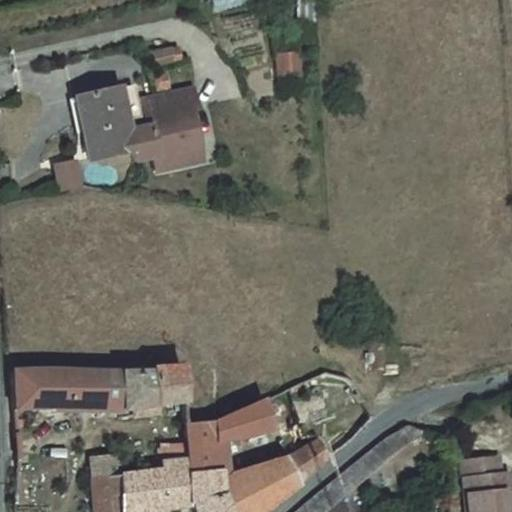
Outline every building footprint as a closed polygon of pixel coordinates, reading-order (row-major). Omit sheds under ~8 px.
[(299,60),(278,61),(279,85),(300,85),(299,60)] [(124,87),(107,89),(112,119),(130,117),(124,87)] [(138,165),(140,173),(157,170),(168,169),(165,150),(180,148),(176,119),(170,119),(169,110),(180,108),(176,91),(142,96),(145,113),(130,117),(112,119),(107,89),(66,95),(77,164),(117,157),(119,167),(138,165)] [(182,168),(180,148),(165,150),(168,169),(182,168)] [(62,166),(43,169),(47,192),(65,189),(62,166)] [(182,404),(181,391),(180,365),(142,366),(142,372),(82,370),(83,405),(113,403),(114,409),(182,404)] [(6,379),(7,408),(54,408),(53,369),(4,366),(6,379)] [(54,408),(83,405),(82,370),(53,369),(54,408)] [(184,477),(227,474),(227,448),(271,431),(257,402),(214,423),(182,428),(183,459),(184,477)] [(360,454),(373,469),(422,433),(403,423),(391,431),(360,454)] [(319,433),(288,457),(303,476),(322,460),(331,453),(319,433)] [(93,483),(108,483),(107,479),(122,478),(121,449),(93,449),(93,483)] [(458,456),(463,511),(498,511),(498,502),(504,502),(501,469),(493,470),(491,452),(458,456)] [(317,511),(361,479),(373,469),(360,454),(314,488),(295,503),(284,511),(317,511)] [(227,480),(227,511),(257,511),(270,500),(292,485),(303,476),(288,457),(227,480)] [(184,488),(184,477),(183,459),(171,460),(171,474),(152,476),(122,478),(107,479),(108,483),(113,511),(121,510),(154,508),(153,491),(184,488)] [(227,511),(227,480),(227,474),(184,477),(184,488),(153,491),(154,508),(192,506),(204,505),(205,511),(227,511)] [(110,511),(113,511),(108,483),(93,483),(94,511),(110,511)]
